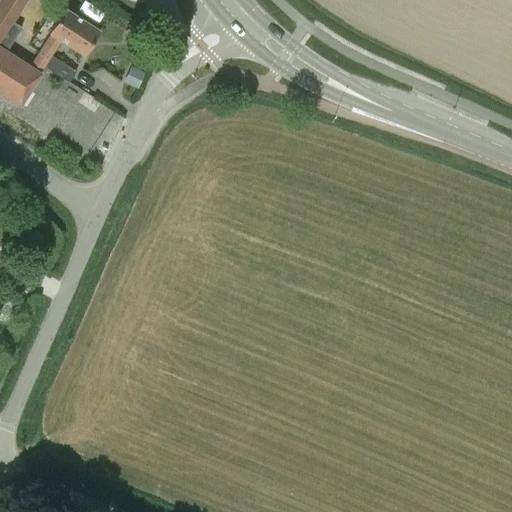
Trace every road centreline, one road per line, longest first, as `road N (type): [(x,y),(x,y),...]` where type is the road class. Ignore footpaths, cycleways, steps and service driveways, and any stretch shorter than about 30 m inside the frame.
road 1 (unclassified): [(97,215),(174,68),(238,17)]
road 2 (unclassified): [(0,443),(97,215)]
road 3 (secondary): [(433,128),(287,54),(238,17)]
road 4 (residential): [(0,143),(97,215)]
